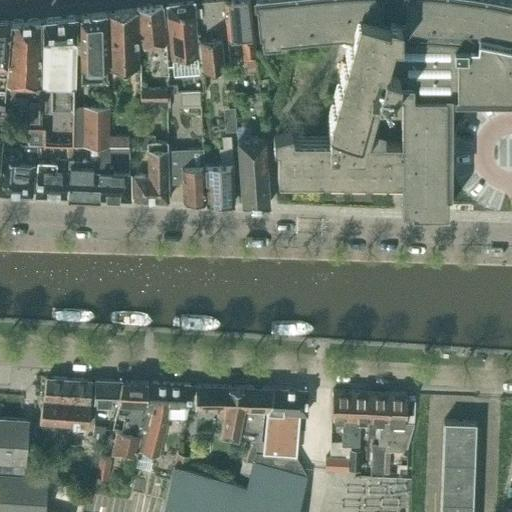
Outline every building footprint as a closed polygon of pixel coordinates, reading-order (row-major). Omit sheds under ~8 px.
[(250,0),(224,0),(229,37),(240,36),(243,61),(244,61),(246,60),(256,59),(257,59),(255,38),(254,34),(250,0)] [(256,0),(259,32),(261,32),(262,43),(281,42),(281,39),(342,33),(352,36),(327,123),(329,123),(329,137),(293,136),(291,129),(273,133),(273,145),(273,153),(278,153),(278,176),(387,176),(387,179),(401,179),(401,206),(411,206),(411,210),(439,210),(448,210),(448,93),(498,94),(510,94),(511,93),(511,0),(508,0),(256,0)] [(200,56),(195,1),(167,5),(174,59),(200,56)] [(166,43),(163,5),(137,8),(138,32),(142,32),(143,45),(166,43)] [(139,67),(137,9),(107,12),(109,68),(139,67)] [(90,13),(80,15),(82,61),(82,81),(107,81),(106,61),(109,60),(107,12),(90,14),(90,13)] [(44,19),(44,85),(52,86),(52,105),(75,105),(77,15),(44,19)] [(40,85),(40,19),(12,21),(7,83),(40,85)] [(0,73),(7,75),(11,21),(0,21),(0,73)] [(200,41),(203,71),(224,69),(221,39),(200,41)] [(167,99),(167,87),(140,88),(140,99),(167,99)] [(253,108),(262,107),(261,91),(252,92),(253,108)] [(199,104),(199,92),(181,92),(182,105),(199,104)] [(30,107),(29,128),(39,128),(40,102),(30,101),(30,107)] [(160,110),(167,111),(167,101),(156,101),(156,105),(160,105),(160,110)] [(109,106),(75,105),(74,145),(83,145),(90,145),(97,146),(100,146),(108,146),(108,133),(109,106)] [(224,107),(225,130),(236,130),(235,106),(224,107)] [(28,128),(27,143),(44,143),(45,143),(45,128),(39,128),(29,128),(28,128)] [(108,133),(108,146),(112,146),(128,146),(128,134),(108,133)] [(168,199),(168,182),(168,152),(167,149),(167,141),(155,141),(155,133),(140,134),(140,149),(148,149),(149,175),(134,174),(134,198),(168,199)] [(205,164),(206,201),(234,202),(233,163),(231,135),(223,135),(224,147),(220,147),(221,163),(205,164)] [(238,138),(242,203),(269,204),(268,173),(266,174),(264,136),(238,138)] [(2,147),(0,170),(0,192),(32,194),(35,156),(37,156),(38,144),(20,143),(20,149),(2,147)] [(90,159),(70,158),(67,195),(99,197),(99,172),(98,172),(99,163),(97,163),(97,154),(97,146),(90,145),(90,159)] [(204,150),(183,151),(168,152),(168,182),(183,181),(184,200),(206,201),(204,150)] [(36,194),(67,195),(70,158),(70,157),(56,157),(56,161),(38,161),(36,194)] [(99,197),(131,198),(130,173),(130,164),(112,163),(112,167),(104,167),(104,163),(99,163),(98,172),(99,172),(99,197)] [(43,399),(66,401),(67,377),(47,376),(43,399)] [(90,402),(92,379),(67,377),(66,401),(90,402)] [(116,403),(117,399),(123,380),(96,379),(95,402),(95,406),(108,406),(108,416),(94,416),(94,423),(109,425),(110,421),(112,421),(116,403)] [(149,381),(123,380),(117,399),(119,399),(117,411),(124,412),(121,431),(140,435),(147,401),(148,401),(149,381)] [(190,384),(149,381),(148,401),(147,401),(140,435),(138,449),(140,450),(158,455),(172,404),(190,405),(190,384)] [(196,384),(195,405),(219,406),(225,407),(223,416),(220,433),(237,436),(248,438),(242,458),(243,458),(252,460),(253,460),(255,452),(258,440),(261,440),(264,408),(266,408),(275,387),(241,386),(196,384)] [(263,440),(262,453),(297,454),(299,413),(307,413),(308,388),(275,387),(266,408),(263,440)] [(349,445),(352,390),(333,389),(332,418),(345,419),(345,425),(342,425),(342,444),(349,445)] [(370,391),(352,390),(349,445),(351,445),(356,445),(357,426),(355,426),(355,419),(369,420),(370,391)] [(386,440),(388,392),(370,391),(369,420),(368,435),(376,435),(377,420),(382,421),(382,427),(379,427),(378,444),(372,444),(370,472),(385,473),(386,445),(386,440)] [(389,473),(390,450),(407,451),(414,422),(406,422),(407,393),(388,392),(386,440),(386,445),(385,473),(389,473)] [(40,423),(64,424),(66,401),(43,399),(40,423)] [(89,425),(90,402),(66,401),(64,424),(89,425)] [(0,511),(55,511),(44,509),(46,477),(23,475),(23,461),(25,462),(28,419),(0,417),(0,511)] [(440,511),(472,511),(476,421),(444,419),(440,511)] [(102,447),(106,447),(110,429),(108,429),(106,428),(106,426),(94,425),(93,437),(104,438),(102,447)] [(140,435),(121,431),(117,430),(112,453),(136,457),(138,449),(140,435)] [(350,449),(351,445),(349,445),(342,444),(330,444),(330,457),(331,457),(348,459),(350,459),(350,449)] [(350,459),(348,459),(348,471),(350,471),(350,469),(362,470),(363,449),(350,449),(350,459)] [(297,511),(308,475),(297,455),(297,454),(262,453),(255,452),(253,460),(252,460),(246,483),(237,481),(187,467),(191,455),(177,451),(174,463),(160,511),(297,511)] [(100,456),(97,475),(108,478),(112,458),(100,456)] [(327,470),(348,471),(348,459),(331,457),(330,457),(327,457),(327,470)] [(64,465),(61,476),(80,480),(82,469),(64,465)]
